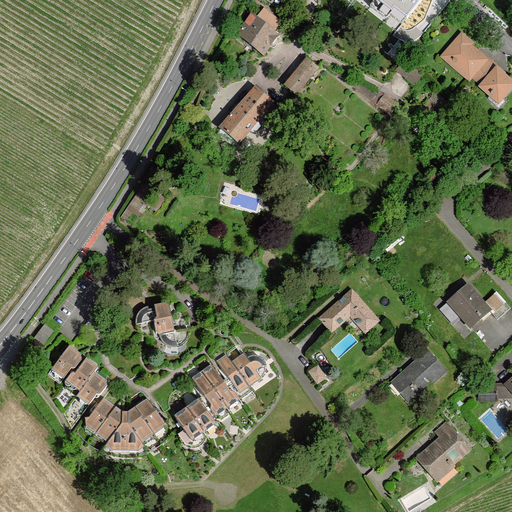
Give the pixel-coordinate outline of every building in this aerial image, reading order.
[(373,0),(374,0),(374,1),(370,6),(387,19),(390,14),(402,23),(422,0),(373,0)] [(252,14),(237,34),(263,55),(278,36),(272,32),(280,22),(265,10),(258,19),(252,14)] [(475,81),(492,62),(478,50),(475,47),(477,45),(463,34),(442,58),(469,82),(471,84),(472,84),(475,81)] [(320,71),(307,61),(285,88),(298,98),(320,71)] [(405,61),(397,71),(415,87),(424,77),(405,61)] [(501,107),(511,95),(511,79),(492,62),(475,81),(482,87),(482,88),(480,90),(487,95),(501,107)] [(273,105),(255,90),(221,130),(238,145),(273,105)] [(451,106),(436,93),(414,119),(435,135),(449,119),(454,123),(461,115),(451,106)] [(399,106),(385,95),(378,105),(393,117),(401,108),(399,106)] [(153,191),(143,184),(130,206),(139,213),(153,191)] [(225,187),(223,193),(229,195),(232,189),(225,187)] [(498,319),(510,308),(497,294),(486,304),(468,285),(448,303),(470,328),(490,311),(498,319)] [(352,291),(320,320),(331,333),(333,332),(351,317),(365,333),(379,322),(352,291)] [(168,306),(168,302),(153,304),(153,308),(149,309),(148,307),(146,307),(144,307),(141,309),(140,309),(139,310),(137,312),(136,315),(135,317),(135,321),(135,324),(136,324),(137,326),(138,328),(139,330),(141,331),(143,333),(146,334),(148,335),(149,335),(153,335),(153,337),(154,338),(156,338),(157,338),(158,338),(158,337),(159,336),(160,340),(163,343),(167,346),(172,347),(175,347),(179,347),(183,344),(186,342),(187,339),(189,334),(189,329),(176,332),(176,331),(173,330),(170,311),(171,310),(172,310),(172,309),(172,308),(172,307),(171,306),(170,305),(168,306)] [(52,331),(43,324),(33,337),(43,344),(52,331)] [(82,354),(69,347),(49,374),(61,383),(72,368),(74,368),(76,367),(82,359),(82,358),(81,356),(82,354)] [(417,361),(392,384),(411,405),(447,372),(425,347),(414,357),(417,361)] [(226,355),(217,362),(240,395),(249,388),(232,363),(226,355)] [(244,355),(232,363),(249,388),(251,387),(261,380),(255,372),(262,367),(260,365),(258,364),(255,364),(252,364),(250,365),(244,355)] [(98,367),(87,358),(76,374),(74,372),(73,373),(72,373),(65,382),(65,384),(66,386),(68,386),(70,386),(72,385),(81,392),(77,397),(89,406),(95,397),(98,399),(99,397),(108,386),(107,384),(106,382),(107,381),(95,371),(98,367)] [(202,372),(201,373),(227,410),(239,401),(234,394),(230,393),(211,365),(202,372)] [(325,379),(318,367),(309,372),(317,384),(325,379)] [(227,410),(201,373),(192,379),(203,396),(210,407),(210,411),(215,418),(227,410)] [(511,380),(506,386),(481,387),(481,399),(511,398),(511,380)] [(116,407),(104,398),(89,418),(86,418),(87,426),(96,434),(116,407)] [(148,399),(136,407),(155,434),(165,428),(166,420),(162,419),(148,399)] [(198,400),(186,409),(203,434),(205,433),(215,425),(198,400)] [(123,412),(116,407),(96,434),(108,443),(122,424),(123,412)] [(136,407),(129,412),(129,423),(142,443),(155,434),(136,407)] [(186,409),(174,418),(183,431),(191,443),(203,434),(186,409)] [(129,412),(123,412),(122,424),(108,443),(106,446),(112,451),(139,451),(145,447),(142,443),(129,423),(129,412)] [(441,438),(418,459),(437,480),(470,452),(446,424),(437,433),(441,438)]
